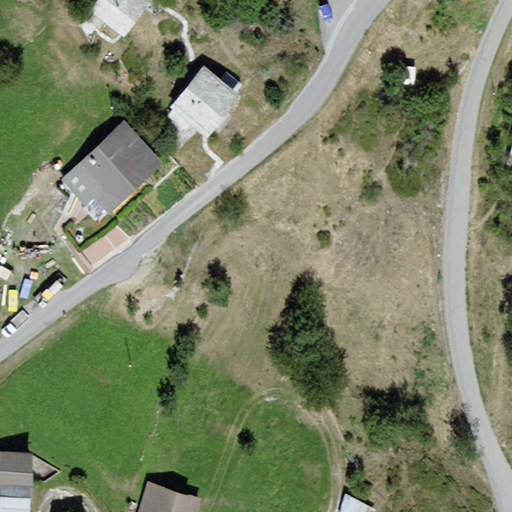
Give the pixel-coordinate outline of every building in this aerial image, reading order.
[(114,0),(104,20),(137,36),(155,1),(152,0),(114,0)] [(213,71),(185,110),(223,137),(251,99),(213,71)] [(132,127),(83,172),(124,217),(173,172),(132,127)] [(0,481),(30,482),(30,456),(0,455),(0,481)] [(189,511),(193,498),(148,486),(141,511),(189,511)] [(1,511),(30,511),(29,488),(0,489),(1,511)]
